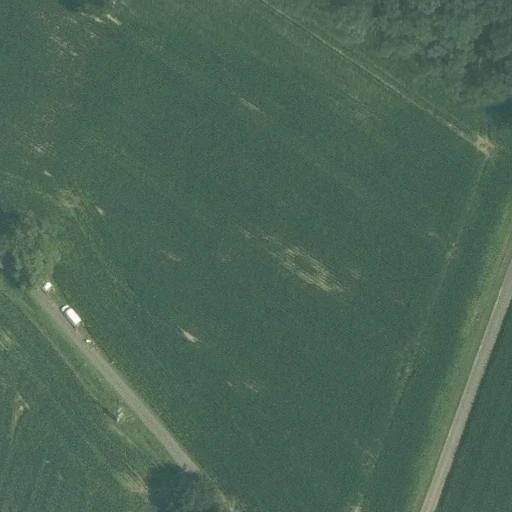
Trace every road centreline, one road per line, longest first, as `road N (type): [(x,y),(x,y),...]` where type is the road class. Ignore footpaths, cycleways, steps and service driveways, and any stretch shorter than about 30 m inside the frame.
road 1 (unclassified): [(0,258),(225,511)]
road 2 (unclassified): [(511,276),(444,437),(422,511)]
